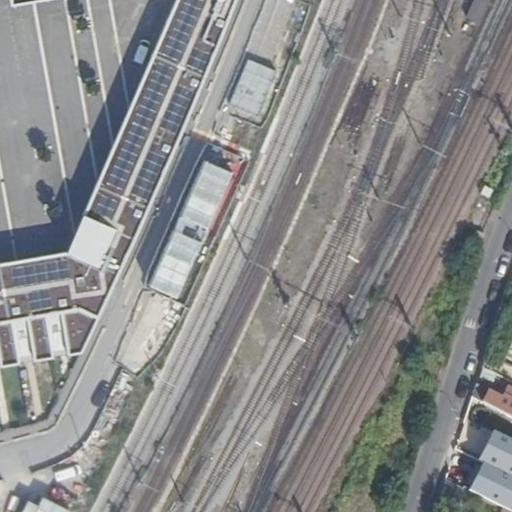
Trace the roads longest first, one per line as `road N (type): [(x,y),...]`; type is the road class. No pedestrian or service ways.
road 1 (residential): [(0,465),(53,454),(80,429),(270,0)]
road 2 (residential): [(417,511),(511,225)]
